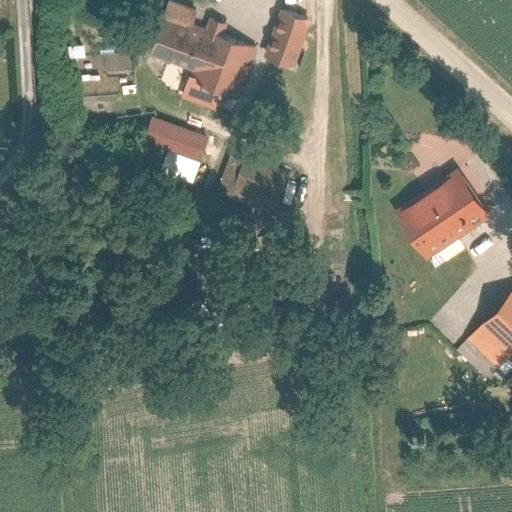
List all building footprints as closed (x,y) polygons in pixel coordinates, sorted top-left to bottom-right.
[(237,95),(254,46),(226,37),(232,20),(173,0),(171,0),(154,50),(194,64),(183,94),(215,105),(221,89),(237,95)] [(310,16),(283,7),(264,65),(290,74),(310,16)] [(145,137),(201,159),(211,133),(155,111),(145,137)] [(288,172),(230,154),(218,192),(276,210),(288,172)] [(427,252),(487,209),(457,167),(397,210),(427,252)] [(511,350),(511,288),(469,337),(499,364),(511,350)] [(196,319),(210,310),(202,296),(188,304),(196,319)]
